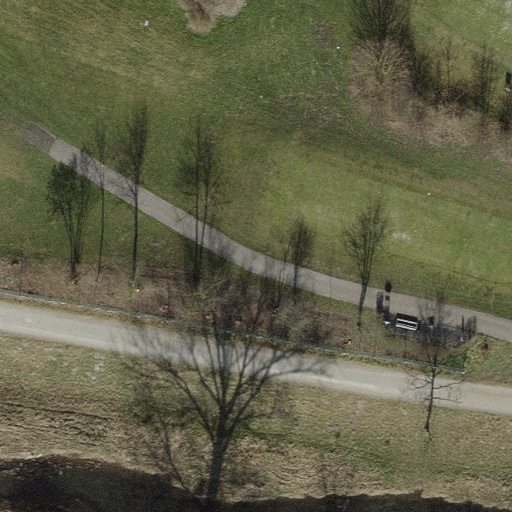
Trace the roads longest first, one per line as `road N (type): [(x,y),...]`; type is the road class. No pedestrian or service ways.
road 1 (track): [(511,401),(0,317)]
road 2 (track): [(511,332),(234,253),(61,150)]
